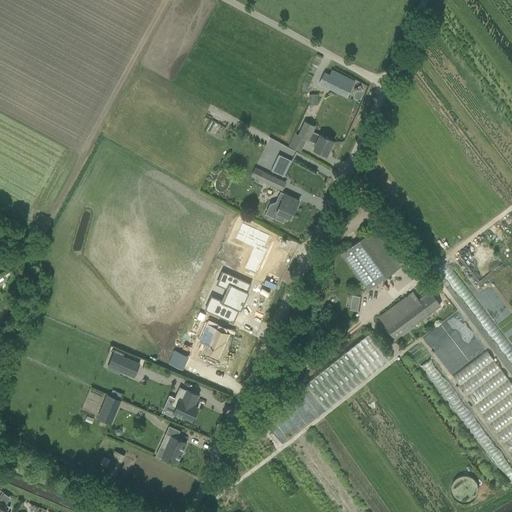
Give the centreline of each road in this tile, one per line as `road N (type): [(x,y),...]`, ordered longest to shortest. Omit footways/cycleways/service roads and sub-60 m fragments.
road 1 (unclassified): [(191,511),(386,81)]
road 2 (track): [(237,409),(427,270),(347,170)]
road 3 (unclassified): [(386,81),(227,0)]
